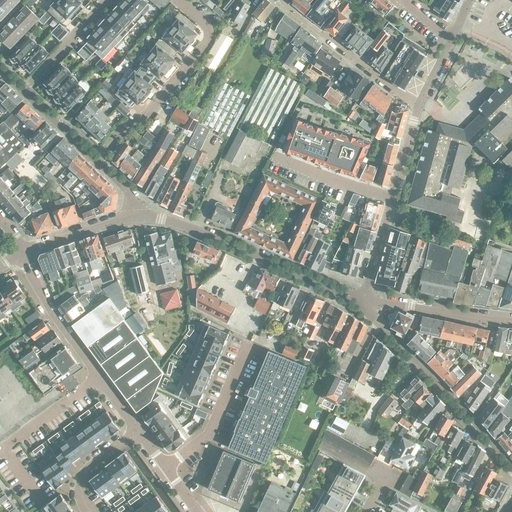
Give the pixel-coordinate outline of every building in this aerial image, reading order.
[(0,0),(0,20),(20,0),(19,0),(0,0)] [(78,15),(61,0),(52,0),(51,5),(52,6),(48,10),(62,24),(68,17),(72,21),(78,15)] [(79,5),(83,0),(61,0),(78,15),(83,9),(79,5)] [(122,0),(121,3),(118,6),(133,20),(136,23),(144,15),(127,0),(122,0)] [(127,0),(144,15),(148,11),(149,9),(149,7),(149,5),(143,0),(127,0)] [(168,0),(162,0),(157,6),(162,10),(170,1),(168,0)] [(209,0),(206,4),(213,10),(216,6),(209,0)] [(227,0),(221,7),(225,11),(234,0),(227,0)] [(240,0),(230,18),(240,24),(250,6),(248,5),(250,2),(246,0),(242,0),(241,1),(240,0)] [(262,21),(275,6),(267,0),(264,0),(264,1),(263,0),(262,2),(263,3),(253,14),(262,21)] [(293,0),(291,3),(305,14),(311,6),(315,0),(293,0)] [(320,27),(322,25),(327,19),(327,20),(333,13),(325,6),(329,0),(330,0),(317,0),(312,7),(313,8),(307,15),(320,27)] [(370,0),(369,2),(386,16),(394,5),(387,0),(370,0)] [(439,13),(438,15),(447,21),(459,3),(455,0),(439,0),(433,9),(439,13)] [(345,1),(325,27),(335,35),(348,19),(343,15),(350,5),(345,1)] [(172,11),(176,7),(171,3),(167,8),(172,11)] [(112,11),(109,13),(125,28),(126,27),(133,20),(118,6),(115,10),(112,11)] [(216,6),(213,10),(220,17),(224,13),(216,6)] [(38,19),(26,7),(0,33),(0,37),(6,43),(5,44),(9,48),(10,47),(11,47),(38,19)] [(47,12),(38,21),(43,25),(52,16),(47,12)] [(178,20),(171,29),(191,45),(195,40),(193,38),(194,37),(192,35),(194,33),(193,32),(197,27),(179,12),(175,17),(178,20)] [(107,18),(103,22),(121,39),(129,31),(126,27),(125,28),(109,13),(107,15),(107,18)] [(290,39),(299,25),(285,14),(278,24),(275,31),(290,39)] [(251,19),(243,35),(247,36),(254,21),(251,19)] [(97,26),(94,28),(114,47),(121,39),(103,22),(100,25),(97,26)] [(60,23),(55,28),(64,37),(69,32),(60,23)] [(226,25),(188,89),(196,93),(205,78),(209,80),(233,40),(227,37),(232,29),(226,25)] [(356,26),(343,42),(352,49),(364,33),(356,26)] [(297,51),(309,33),(301,27),(291,42),(295,45),(283,63),(289,67),(298,55),(299,53),(297,51)] [(60,41),(64,37),(55,28),(51,33),(60,41)] [(102,59),(114,47),(94,28),(93,31),(92,34),(88,38),(90,39),(99,48),(95,52),(102,59)] [(187,50),(191,45),(171,29),(165,37),(163,35),(158,40),(176,55),(182,48),(184,50),(185,49),(187,50)] [(259,29),(254,40),(257,42),(261,34),(262,31),(259,29)] [(383,30),(371,46),(377,51),(389,36),(389,35),(383,30)] [(314,58),(322,45),(316,42),(318,40),(309,33),(297,51),(299,53),(298,55),(301,57),(305,51),(314,58)] [(373,40),(364,33),(352,49),(360,56),(373,40)] [(257,42),(263,44),(267,37),(267,36),(264,34),(263,35),(261,34),(257,42)] [(405,91),(406,92),(427,56),(429,52),(405,37),(393,54),(381,73),(381,74),(392,80),(391,82),(392,83),(405,91)] [(39,46),(38,46),(37,44),(35,41),(32,39),(30,38),(10,58),(15,63),(17,61),(20,65),(21,65),(39,46)] [(276,40),(268,38),(264,52),(273,54),(276,40)] [(99,48),(90,39),(86,44),(95,52),(99,48)] [(170,61),(176,55),(158,40),(154,45),(156,46),(150,55),(169,71),(173,66),(171,64),(172,63),(170,61)] [(95,52),(86,44),(82,48),(91,56),(95,52)] [(39,45),(38,46),(39,46),(21,65),(20,65),(24,70),(26,68),(30,72),(42,60),(45,59),(46,56),(48,53),(46,51),(44,48),(41,46),(39,45)] [(381,72),(393,54),(384,46),(377,55),(375,54),(369,62),(381,72)] [(91,56),(82,48),(77,53),(86,61),(91,56)] [(312,63),(331,76),(340,62),(321,49),(312,63)] [(165,76),(169,71),(150,55),(143,63),(141,61),(137,66),(154,81),(160,74),(162,76),(163,75),(165,76)] [(101,58),(95,64),(101,70),(107,63),(101,58)] [(118,64),(114,69),(118,72),(122,67),(118,64)] [(57,69),(56,72),(44,84),(49,88),(47,90),(52,94),(52,93),(70,74),(70,75),(71,74),(70,72),(68,69),(64,67),(62,65),(60,67),(57,69)] [(148,87),(154,81),(137,66),(133,71),(135,73),(128,81),(147,97),(152,92),(150,90),(150,89),(148,87)] [(294,75),(300,79),(304,73),(298,69),(294,75)] [(357,100),(369,81),(357,73),(354,79),(349,75),(343,84),(348,87),(345,92),(357,100)] [(72,76),(70,75),(70,74),(52,93),(56,97),(54,99),(59,103),(60,102),(78,83),(78,84),(79,83),(77,81),(75,78),(72,76)] [(323,97),(324,96),(331,87),(333,83),(327,78),(317,93),(323,97)] [(476,145),(487,156),(493,161),(499,164),(507,166),(510,169),(511,167),(511,80),(510,78),(478,109),(485,116),(479,122),(476,120),(461,134),(451,131),(452,127),(439,123),(436,132),(428,130),(428,131),(427,131),(427,132),(428,132),(425,142),(424,142),(424,143),(425,143),(424,145),(423,145),(423,146),(424,146),(421,156),(420,156),(421,157),(420,159),(419,159),(419,160),(420,160),(417,170),(416,170),(417,171),(416,172),(421,173),(419,180),(421,181),(419,190),(412,188),(411,190),(408,202),(407,202),(407,204),(407,205),(409,205),(421,208),(421,209),(422,209),(422,208),(425,209),(425,210),(425,209),(435,212),(435,213),(436,213),(436,212),(439,213),(438,214),(439,214),(439,213),(446,215),(445,219),(461,224),(464,212),(457,210),(460,199),(447,195),(450,186),(459,189),(471,146),(476,145)] [(107,91),(112,85),(105,80),(101,85),(107,91)] [(147,97),(128,81),(121,89),(119,87),(114,93),(132,107),(136,102),(138,104),(141,101),(143,102),(147,97)] [(78,100),(80,98),(83,97),(84,94),(86,92),(85,90),(83,87),(79,85),(78,84),(78,83),(60,102),(63,106),(62,108),(67,112),(70,109),(75,114),(83,104),(78,100)] [(380,88),(374,83),(360,104),(366,108),(368,105),(375,110),(381,102),(374,97),(380,88)] [(0,104),(14,91),(6,84),(0,89),(0,104)] [(331,87),(324,96),(337,105),(343,96),(331,87)] [(381,102),(387,93),(380,88),(374,97),(381,102)] [(326,101),(309,89),(305,94),(322,106),(326,101)] [(14,91),(0,104),(0,109),(4,113),(8,109),(11,112),(23,100),(14,91)] [(387,93),(381,102),(375,110),(379,113),(383,116),(384,116),(393,98),(387,93)] [(111,96),(107,100),(98,110),(102,114),(115,100),(111,96)] [(130,111),(121,103),(116,108),(125,116),(130,111)] [(3,121),(0,124),(0,125),(4,129),(7,126),(10,129),(12,127),(13,127),(21,118),(25,122),(34,112),(25,104),(16,115),(13,113),(4,122),(3,121)] [(87,105),(78,116),(75,118),(84,125),(95,113),(87,105)] [(392,112),(388,125),(387,130),(393,131),(392,136),(401,138),(403,130),(409,110),(397,106),(395,113),(392,112)] [(185,124),(185,125),(189,115),(176,108),(172,117),(185,124)] [(30,127),(19,138),(25,144),(28,141),(26,139),(31,134),(44,121),(34,112),(25,122),(30,127)] [(92,133),(104,121),(95,113),(84,125),(92,133)] [(379,122),(380,122),(382,119),(383,116),(379,113),(374,124),(377,126),(379,122)] [(199,121),(189,115),(185,125),(185,124),(183,127),(193,132),(199,121)] [(104,121),(92,133),(102,142),(112,128),(107,124),(110,121),(107,118),(104,121)] [(295,119),(284,151),(324,165),(324,166),(355,177),(370,144),(336,132),(335,133),(295,119)] [(377,126),(373,135),(379,139),(384,129),(385,125),(383,124),(380,122),(379,122),(377,126)] [(41,148),(57,132),(53,129),(46,123),(31,138),(41,148)] [(12,157),(25,144),(19,138),(15,134),(17,132),(13,127),(12,127),(10,129),(7,126),(4,129),(0,125),(0,149),(3,147),(12,157)] [(156,146),(153,151),(133,181),(142,188),(164,153),(174,134),(165,129),(156,146)] [(240,130),(225,159),(239,167),(246,152),(253,156),(261,141),(240,130)] [(131,135),(138,139),(141,136),(134,131),(131,135)] [(141,136),(138,139),(137,140),(145,146),(149,141),(141,135),(141,136)] [(47,156),(55,164),(71,146),(63,138),(47,156)] [(145,146),(153,151),(156,146),(149,141),(145,146)] [(389,142),(384,163),(393,166),(399,145),(389,142)] [(128,154),(128,155),(132,148),(125,143),(112,160),(112,161),(119,167),(128,154)] [(194,158),(197,151),(186,145),(182,152),(194,158)] [(62,162),(67,167),(79,154),(71,146),(55,164),(58,167),(62,162)] [(0,168),(12,157),(3,147),(0,149),(0,168)] [(131,157),(128,155),(128,154),(119,167),(125,174),(135,160),(141,153),(138,150),(131,157)] [(152,179),(146,191),(144,194),(153,199),(164,179),(163,178),(177,153),(170,150),(152,179)] [(197,151),(194,158),(169,211),(183,218),(189,207),(184,204),(207,154),(198,150),(197,151)] [(23,160),(17,152),(6,163),(13,170),(23,160)] [(135,160),(125,174),(132,180),(133,180),(141,167),(138,163),(144,156),(141,153),(135,160)] [(87,161),(79,154),(67,167),(71,171),(67,176),(70,179),(87,161)] [(87,161),(70,179),(64,186),(67,188),(70,185),(78,177),(82,181),(94,168),(87,161)] [(380,175),(376,174),(378,168),(366,165),(360,179),(388,187),(393,166),(384,163),(383,163),(380,175)] [(0,182),(6,177),(12,172),(8,168),(3,173),(4,174),(1,177),(0,176),(0,168),(0,182)] [(75,196),(76,199),(81,195),(81,196),(85,192),(101,175),(94,168),(82,181),(86,184),(82,189),(80,188),(77,192),(75,190),(72,194),(75,196)] [(0,182),(0,195),(10,187),(5,182),(8,179),(10,180),(15,176),(12,172),(6,177),(0,182)] [(258,185),(269,190),(274,192),(280,182),(264,174),(258,185)] [(92,191),(96,195),(109,181),(101,175),(85,192),(88,195),(92,191)] [(180,180),(173,176),(171,175),(156,202),(168,209),(172,201),(170,200),(175,188),(178,190),(182,181),(179,180),(180,180)] [(54,192),(60,185),(56,180),(50,187),(54,192)] [(116,189),(109,181),(96,195),(100,198),(96,202),(99,206),(98,206),(98,207),(114,190),(115,191),(116,189)] [(292,187),(280,182),(274,192),(287,198),(292,187)] [(10,187),(0,195),(0,201),(4,206),(17,195),(25,187),(22,183),(13,191),(10,187)] [(258,185),(252,198),(262,203),(269,190),(258,185)] [(54,192),(50,187),(44,193),(47,200),(54,192)] [(304,192),(292,187),(287,198),(299,203),(304,192)] [(116,192),(115,191),(114,190),(98,207),(98,206),(87,211),(81,214),(83,220),(116,209),(117,196),(116,192)] [(304,206),(303,209),(314,213),(320,200),(304,192),(299,203),(304,206)] [(4,206),(12,216),(29,201),(34,197),(31,193),(25,198),(26,199),(23,202),(17,195),(4,206)] [(353,193),(349,202),(355,205),(360,195),(353,193)] [(61,203),(69,225),(72,224),(72,223),(80,221),(74,205),(69,206),(66,197),(59,200),(61,203)] [(252,198),(245,210),(256,215),(262,203),(252,198)] [(29,201),(12,216),(13,217),(13,218),(18,224),(22,226),(27,220),(25,218),(32,212),(26,206),(30,203),(29,201)] [(323,201),(314,219),(327,225),(336,207),(323,201)] [(380,214),(382,205),(366,201),(365,207),(367,208),(367,210),(380,214)] [(236,215),(226,211),(228,206),(218,202),(216,203),(213,211),(215,212),(212,220),(230,228),(236,215)] [(53,212),(59,228),(67,225),(67,226),(69,225),(61,203),(56,204),(58,210),(53,212)] [(367,208),(365,207),(359,206),(358,211),(362,212),(360,220),(355,219),(354,223),(357,224),(368,227),(376,230),(378,220),(380,214),(367,210),(367,208)] [(38,210),(46,233),(49,232),(49,231),(55,229),(49,213),(44,215),(42,208),(38,210)] [(297,220),(308,225),(314,213),(303,209),(297,220)] [(33,226),(36,236),(43,233),(43,234),(46,233),(38,210),(35,211),(29,216),(31,220),(30,221),(31,226),(33,226)] [(245,210),(239,223),(250,227),(256,215),(245,210)] [(345,212),(342,219),(347,221),(350,215),(345,212)] [(297,220),(292,232),(303,237),(308,225),(297,220)] [(348,230),(353,232),(357,224),(354,223),(352,222),(348,230)] [(249,240),(254,229),(250,227),(239,223),(233,233),(234,234),(234,233),(248,240),(249,240)] [(406,251),(408,244),(412,235),(390,227),(386,244),(395,246),(393,254),(383,252),(378,272),(376,279),(378,282),(378,283),(394,286),(403,262),(406,253),(407,251),(406,251)] [(376,233),(359,228),(352,246),(371,252),(376,233)] [(130,229),(117,234),(122,249),(135,244),(130,229)] [(266,235),(254,229),(249,240),(260,245),(261,246),(261,245),(265,235),(266,235)] [(317,237),(304,264),(317,270),(320,272),(323,270),(324,267),(327,261),(323,259),(330,245),(318,239),(321,234),(315,231),(313,236),(317,237)] [(145,235),(151,258),(158,285),(175,281),(173,272),(180,270),(181,273),(183,272),(180,259),(177,259),(171,234),(158,237),(157,232),(145,235)] [(286,244),(297,249),(303,237),(292,232),(286,244)] [(298,257),(296,261),(304,264),(317,237),(313,236),(308,233),(305,238),(310,241),(308,245),(304,243),(298,257)] [(122,249),(117,234),(104,238),(109,253),(115,251),(118,260),(125,258),(121,249),(122,249)] [(90,237),(87,238),(98,268),(103,267),(100,257),(105,256),(98,235),(90,237)] [(277,253),(282,242),(269,236),(269,237),(270,237),(265,247),(265,246),(265,247),(266,248),(277,253)] [(430,244),(430,242),(413,236),(409,245),(425,250),(428,244),(430,244)] [(468,251),(470,247),(475,249),(476,245),(453,237),(451,245),(455,246),(468,251)] [(97,269),(98,268),(87,238),(84,239),(85,239),(77,242),(84,261),(85,263),(90,261),(93,270),(97,268),(97,269)] [(473,304),(494,307),(511,308),(511,253),(495,247),(495,245),(493,245),(494,241),(489,240),(482,260),(472,295),(476,296),(473,304)] [(74,242),(64,246),(71,266),(73,272),(78,270),(76,264),(81,262),(74,242)] [(198,242),(195,249),(193,253),(214,262),(219,251),(198,242)] [(286,244),(282,242),(277,253),(292,259),(291,259),(292,260),(297,249),(286,244)] [(425,250),(409,245),(408,244),(406,251),(407,251),(406,253),(422,258),(419,267),(423,269),(419,291),(454,299),(464,268),(466,261),(468,251),(455,246),(453,251),(430,242),(430,244),(428,244),(425,250)] [(344,262),(359,265),(363,250),(341,244),(334,258),(339,260),(344,262)] [(55,249),(61,268),(64,276),(69,274),(66,267),(71,266),(64,246),(55,249)] [(55,249),(46,252),(55,277),(55,278),(55,280),(60,278),(57,270),(61,268),(55,249)] [(39,260),(44,274),(48,273),(51,282),(55,280),(55,278),(55,277),(46,252),(46,253),(41,254),(39,260)] [(422,258),(406,253),(403,262),(419,267),(422,258)] [(482,260),(474,258),(472,266),(476,267),(476,270),(473,269),(469,285),(469,289),(466,289),(462,304),(473,306),(473,304),(476,296),(472,295),(482,260)] [(80,293),(93,289),(94,289),(91,282),(85,263),(84,261),(81,262),(84,271),(74,274),(78,285),(79,289),(80,293)] [(344,262),(341,273),(356,277),(359,265),(344,262)] [(407,293),(407,290),(412,275),(416,276),(419,267),(403,262),(394,286),(393,290),(407,293)] [(142,264),(130,267),(137,294),(149,291),(142,264)] [(464,268),(454,299),(452,303),(462,304),(466,289),(469,289),(469,285),(464,284),(468,269),(464,268)] [(257,275),(253,273),(247,285),(246,284),(243,290),(259,298),(262,293),(265,288),(272,292),(271,293),(273,294),(280,279),(260,269),(257,275)] [(114,280),(111,272),(100,276),(103,283),(114,280)] [(194,274),(187,275),(189,288),(196,286),(194,274)] [(5,289),(0,293),(11,308),(10,308),(13,311),(22,304),(20,301),(26,297),(18,286),(19,284),(16,281),(14,280),(12,277),(5,282),(8,286),(4,289),(5,289)] [(101,291),(97,280),(91,282),(94,289),(93,289),(94,294),(99,292),(101,291)] [(281,305),(291,309),(299,290),(286,284),(281,295),(275,292),(271,301),(274,303),(271,309),(278,312),(281,305)] [(71,295),(79,289),(78,285),(68,288),(71,295)] [(195,306),(226,322),(229,317),(234,308),(196,288),(195,306)] [(0,293),(0,292),(0,320),(6,316),(4,313),(10,308),(11,308),(0,293)] [(57,307),(63,315),(86,298),(90,297),(89,293),(84,294),(77,299),(74,295),(57,307)] [(324,302),(310,295),(306,302),(304,302),(300,310),(303,311),(299,318),(300,319),(296,326),(302,329),(305,321),(313,325),(324,302)] [(92,306),(86,298),(63,315),(69,323),(92,306)] [(109,298),(72,325),(87,346),(124,319),(109,298)] [(271,304),(259,298),(255,306),(266,312),(271,304)] [(350,315),(330,305),(326,314),(333,317),(331,320),(327,318),(323,326),(328,329),(326,333),(338,339),(340,334),(340,335),(350,315)] [(398,331),(397,334),(403,337),(410,324),(416,328),(420,316),(414,315),(413,317),(407,314),(406,317),(399,313),(398,315),(397,315),(396,317),(396,319),(392,328),(398,331)] [(346,352),(352,339),(361,343),(367,327),(360,321),(360,320),(350,315),(335,347),(346,352)] [(419,332),(440,337),(444,321),(422,316),(419,332)] [(137,337),(124,319),(87,346),(101,364),(137,337)] [(43,321),(23,336),(27,341),(32,337),(35,341),(50,330),(49,329),(51,327),(48,323),(45,324),(43,321)] [(444,321),(440,337),(452,340),(453,334),(454,334),(456,324),(444,321)] [(205,324),(200,334),(224,345),(229,334),(228,334),(210,326),(209,326),(205,324)] [(466,326),(456,324),(454,334),(453,334),(452,340),(458,342),(456,349),(461,350),(462,343),(464,336),(466,326)] [(319,328),(313,325),(308,337),(313,340),(319,328)] [(471,353),(473,343),(477,328),(466,326),(464,336),(462,343),(468,344),(466,352),(471,353)] [(498,327),(497,332),(493,351),(504,353),(505,349),(509,329),(498,327)] [(477,328),(473,343),(485,346),(488,331),(477,328)] [(29,372),(42,362),(35,352),(42,347),(46,353),(61,342),(54,332),(39,343),(18,358),(29,372)] [(200,335),(196,344),(220,355),(224,345),(200,334),(200,335)] [(408,344),(426,362),(436,351),(417,334),(412,340),(408,344)] [(114,382),(150,355),(137,337),(101,364),(114,382)] [(382,379),(394,355),(377,339),(368,358),(372,360),(371,362),(373,363),(372,365),(361,359),(352,378),(357,380),(364,384),(369,373),(382,379)] [(19,348),(14,342),(10,345),(14,352),(19,348)] [(196,344),(192,354),(215,365),(220,355),(196,344)] [(300,349),(287,344),(283,355),(295,360),(300,349)] [(37,384),(73,357),(67,349),(66,349),(64,347),(65,346),(42,363),(42,362),(29,372),(37,384)] [(304,346),(299,356),(309,361),(314,350),(304,346)] [(481,359),(483,360),(491,364),(493,353),(490,352),(491,349),(485,347),(484,351),(481,359)] [(443,380),(449,374),(448,372),(448,368),(453,364),(450,361),(455,357),(452,354),(456,350),(449,349),(449,350),(452,353),(447,358),(448,358),(436,371),(444,378),(443,379),(443,380)] [(452,353),(449,350),(444,355),(440,351),(428,363),(436,371),(448,358),(447,358),(452,353)] [(235,432),(233,436),(229,448),(266,464),(307,367),(269,351),(253,388),(251,387),(248,395),(250,396),(241,419),(240,418),(234,431),(235,432)] [(192,354),(188,364),(211,374),(215,365),(192,354)] [(164,373),(150,355),(114,382),(136,412),(147,405),(151,401),(164,373)] [(37,384),(45,394),(46,395),(72,376),(68,371),(78,364),(73,357),(37,384)] [(473,366),(468,360),(460,370),(465,375),(473,366)] [(188,364),(183,374),(207,384),(211,374),(188,364)] [(465,375),(451,388),(459,397),(482,375),(473,366),(465,375)] [(449,374),(443,380),(451,388),(465,375),(460,370),(457,367),(449,374)] [(179,383),(179,384),(203,394),(207,384),(183,374),(179,384),(179,383)] [(50,404),(78,383),(72,375),(72,376),(46,395),(44,396),(50,404)] [(484,375),(465,402),(465,403),(473,413),(474,412),(495,382),(484,375)] [(348,383),(332,376),(322,397),(338,405),(348,383)] [(409,398),(421,384),(423,383),(416,376),(398,395),(405,401),(401,405),(407,410),(410,406),(413,402),(409,398)] [(179,384),(174,394),(179,396),(179,397),(179,396),(197,404),(197,405),(198,405),(203,394),(179,384)] [(413,397),(425,409),(430,403),(425,399),(431,393),(423,386),(413,397)] [(430,403),(425,409),(417,417),(426,425),(445,405),(437,396),(435,397),(431,393),(425,399),(430,403)] [(511,395),(505,407),(501,412),(509,417),(511,411),(511,395)] [(143,416),(142,416),(149,425),(170,410),(163,401),(159,396),(151,401),(147,405),(151,410),(143,416)] [(398,402),(390,396),(377,412),(385,418),(398,402)] [(478,418),(487,429),(505,407),(493,398),(478,418)] [(197,408),(194,414),(205,419),(208,413),(197,408)] [(170,410),(149,425),(156,434),(176,419),(170,410)] [(120,429),(107,411),(99,417),(111,435),(112,435),(120,429)] [(487,429),(488,430),(495,438),(510,419),(501,412),(487,429)] [(434,430),(444,436),(453,420),(443,414),(434,430)] [(337,416),(332,427),(343,433),(348,422),(337,416)] [(99,417),(91,423),(104,440),(111,435),(99,417)] [(402,418),(398,423),(408,430),(412,425),(402,418)] [(176,419),(156,434),(162,443),(183,427),(182,427),(176,419)] [(104,440),(91,423),(83,429),(96,446),(104,440)] [(452,453),(464,432),(453,426),(445,440),(451,444),(448,451),(452,453)] [(183,427),(162,443),(169,452),(169,451),(172,449),(173,450),(173,451),(175,449),(183,443),(182,442),(185,440),(186,440),(186,439),(190,436),(183,427)] [(75,434),(88,452),(96,446),(83,429),(75,434)] [(327,443),(333,433),(327,430),(321,440),(327,443)] [(496,439),(505,451),(511,445),(511,433),(511,434),(508,437),(504,432),(496,439)] [(327,443),(333,446),(338,436),(333,433),(327,443)] [(88,452),(75,434),(68,440),(80,457),(88,452)] [(387,439),(381,449),(382,450),(382,449),(394,456),(392,459),(396,461),(408,468),(415,455),(410,452),(416,442),(405,435),(399,446),(387,439)] [(333,446),(338,449),(343,439),(338,436),(333,446)] [(338,449),(343,452),(349,442),(343,439),(338,449)] [(426,439),(423,445),(435,452),(438,446),(426,439)] [(80,457),(68,440),(60,446),(63,449),(73,463),(80,457)] [(467,465),(476,447),(465,441),(456,457),(463,461),(459,469),(458,469),(451,480),(457,483),(461,476),(462,476),(467,465)] [(343,452),(348,455),(354,444),(349,442),(343,452)] [(348,455),(354,457),(359,447),(354,444),(348,455)] [(477,447),(476,447),(467,465),(462,476),(469,480),(471,476),(476,467),(477,468),(486,451),(478,445),(477,447)] [(354,457),(359,460),(364,450),(359,447),(354,457)] [(58,459),(68,473),(76,467),(73,463),(63,449),(55,455),(58,459)] [(359,460),(364,463),(370,453),(364,450),(359,460)] [(255,464),(224,451),(208,489),(239,502),(255,464)] [(138,470),(124,452),(115,458),(115,459),(128,476),(138,470)] [(370,453),(364,463),(370,466),(375,456),(370,453)] [(315,461),(320,463),(323,457),(318,454),(315,461)] [(50,465),(63,482),(71,476),(68,473),(58,459),(50,465)] [(108,467),(119,483),(128,476),(115,459),(107,465),(108,467)] [(320,463),(315,461),(311,468),(317,470),(320,463)] [(339,474),(359,485),(364,475),(344,464),(339,474)] [(63,482),(50,465),(42,471),(55,489),(63,483),(63,482)] [(99,473),(112,491),(121,484),(119,483),(108,467),(99,473)] [(432,475),(433,476),(439,479),(443,470),(437,467),(432,475)] [(494,477),(495,478),(498,473),(486,467),(474,489),(485,495),(494,477)] [(416,469),(412,477),(419,480),(423,472),(416,469)] [(423,472),(419,480),(416,486),(413,492),(410,497),(419,502),(433,476),(432,475),(424,471),(423,472)] [(112,491),(99,473),(90,480),(102,497),(112,491)] [(339,474),(334,484),(354,495),(359,485),(339,474)] [(419,480),(412,477),(408,475),(405,480),(416,486),(419,480)] [(499,500),(508,485),(495,478),(494,477),(485,495),(484,497),(484,500),(490,503),(493,497),(499,500)] [(311,483),(305,480),(302,487),(308,490),(311,483)] [(413,492),(416,486),(405,480),(402,486),(413,492)] [(271,482),(256,511),(286,511),(296,494),(271,482)] [(295,482),(291,489),(296,492),(299,484),(295,482)] [(328,493),(348,504),(354,495),(334,484),(329,493),(328,493)] [(457,485),(453,492),(459,495),(463,488),(457,485)] [(413,492),(402,486),(399,491),(410,497),(413,492)] [(325,491),(319,500),(340,511),(344,511),(348,504),(328,493),(329,493),(325,491)] [(459,495),(453,492),(445,510),(448,511),(456,511),(463,498),(459,495)] [(68,503),(61,493),(43,506),(47,511),(55,511),(68,503)] [(390,511),(392,511),(417,511),(421,507),(397,493),(393,501),(395,502),(390,511)] [(0,503),(1,504),(8,498),(5,494),(0,497),(0,503)] [(148,502),(155,511),(168,511),(157,496),(148,502)] [(302,503),(296,500),(293,507),(298,510),(302,503)] [(314,510),(317,511),(340,511),(319,500),(314,510)] [(155,511),(148,502),(141,508),(143,511),(155,511)] [(55,511),(73,511),(74,511),(68,503),(55,511)]
